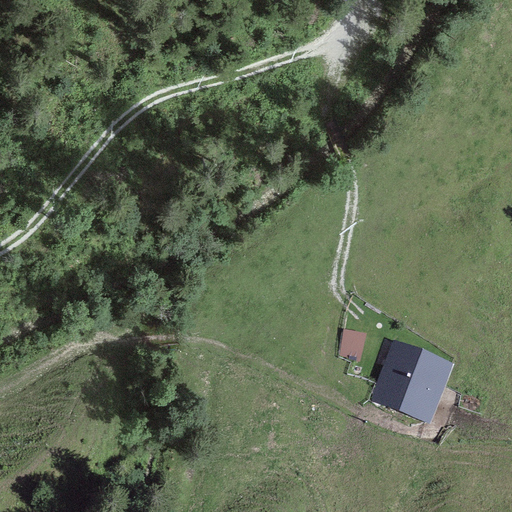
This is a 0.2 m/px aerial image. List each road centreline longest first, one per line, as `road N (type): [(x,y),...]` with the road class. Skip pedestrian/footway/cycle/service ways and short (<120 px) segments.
road 1 (track): [(347,28),(308,50),(144,104),(0,249)]
road 2 (track): [(379,334),(338,288),(352,182),(326,105),(347,28)]
